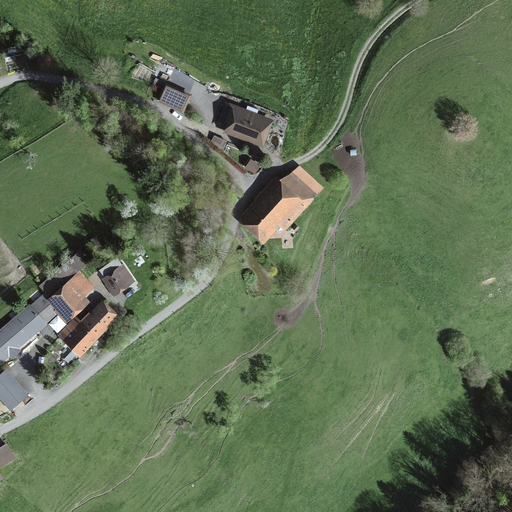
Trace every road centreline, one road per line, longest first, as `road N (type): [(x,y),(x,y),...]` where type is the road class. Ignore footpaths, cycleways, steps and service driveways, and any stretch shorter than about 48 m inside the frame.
road 1 (residential): [(0,431),(49,403),(188,293),(224,249),(243,189),(228,166),(133,98),(41,74),(0,84)]
road 2 (track): [(242,184),(325,142),(359,58),(414,0)]
